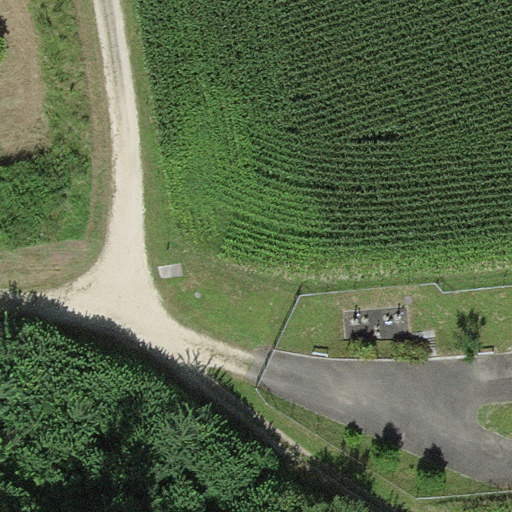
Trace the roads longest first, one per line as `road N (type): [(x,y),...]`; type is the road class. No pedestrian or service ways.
road 1 (track): [(476,511),(370,421),(174,341),(127,291),(94,0)]
road 2 (track): [(0,283),(127,291)]
